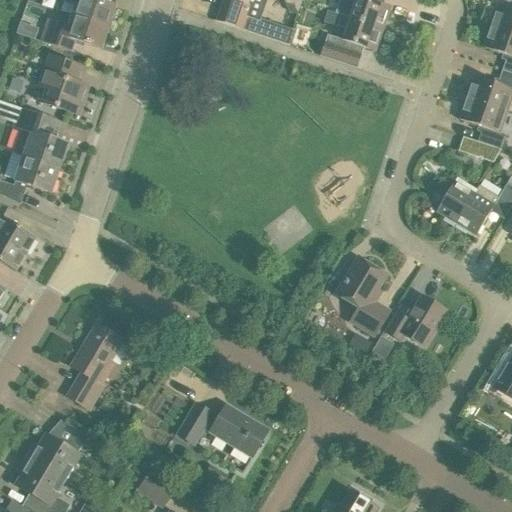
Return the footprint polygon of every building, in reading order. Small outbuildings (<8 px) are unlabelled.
[(90,0),(57,0),(57,1),(78,8),(74,19),(107,30),(114,8),(90,0)] [(225,0),(218,23),(286,46),(290,32),(260,23),(267,0),(225,0)] [(339,0),(335,14),(340,16),(382,30),(390,8),(382,6),(384,0),(339,0)] [(491,28),(511,35),(511,10),(498,6),(491,28)] [(375,53),(382,30),(340,16),(337,27),(345,29),(341,41),(327,36),(320,57),(356,70),(360,56),(357,54),(359,48),(375,53)] [(100,50),(107,30),(74,19),(71,29),(49,22),(42,44),(71,54),(75,42),(81,43),(100,50)] [(501,71),(511,74),(511,35),(491,28),(484,49),(506,57),(501,71)] [(81,70),(51,59),(40,90),(48,92),(43,105),(79,117),(88,89),(76,85),(81,70)] [(467,100),(506,113),(511,96),(511,74),(501,71),(497,86),(474,78),(467,100)] [(467,100),(459,121),(482,129),(477,143),(500,151),(501,146),(505,136),(499,134),(506,113),(467,100)] [(20,112),(14,131),(21,133),(14,155),(23,158),(61,170),(69,147),(55,142),(61,125),(48,121),(20,112)] [(500,151),(477,143),(462,138),(458,152),(492,164),(500,151)] [(0,182),(0,196),(20,206),(26,187),(53,196),(61,170),(23,158),(15,181),(13,187),(0,182)] [(436,213),(447,220),(456,225),(477,191),(456,179),(436,213)] [(511,205),(511,188),(506,185),(501,193),(499,198),(480,186),(477,191),(456,225),(475,237),(493,208),(506,216),(511,205)] [(0,241),(26,257),(36,240),(3,220),(0,224),(0,241)] [(26,257),(0,241),(0,264),(16,274),(26,257)] [(389,312),(376,305),(383,294),(377,290),(385,276),(358,259),(336,297),(358,310),(350,323),(374,338),(389,312)] [(411,314),(401,308),(385,334),(399,343),(403,336),(423,348),(445,312),(421,297),(411,314)] [(97,325),(72,368),(83,375),(68,398),(90,411),(105,387),(99,383),(124,341),(97,325)] [(359,337),(352,348),(363,355),(370,344),(359,337)] [(379,338),(366,360),(379,368),(392,345),(379,338)] [(147,349),(133,358),(138,366),(152,358),(147,349)] [(511,357),(493,389),(511,400),(511,357)] [(225,406),(218,419),(196,406),(177,437),(195,447),(204,431),(252,459),(268,432),(225,406)] [(78,432),(67,449),(44,436),(36,449),(33,447),(26,459),(39,466),(66,482),(81,457),(76,455),(86,438),(78,432)] [(39,466),(26,459),(18,472),(21,474),(14,487),(39,502),(33,511),(66,511),(70,506),(56,498),(66,482),(39,466)] [(136,461),(131,469),(141,477),(147,469),(136,461)] [(153,473),(143,486),(167,505),(177,492),(153,473)] [(375,511),(377,510),(350,493),(341,508),(339,506),(335,507),(331,511),(375,511)]
